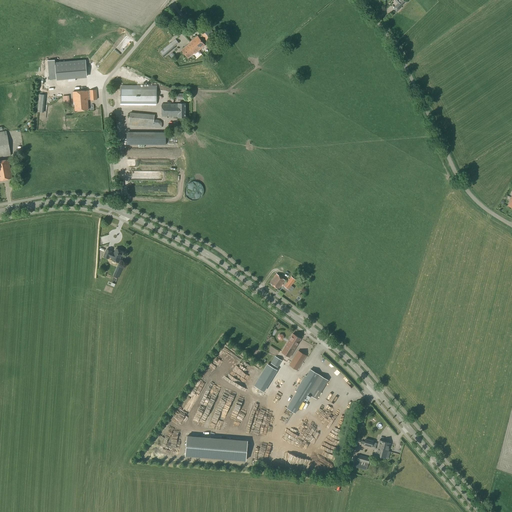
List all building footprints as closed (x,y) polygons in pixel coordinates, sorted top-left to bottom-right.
[(208,43),(216,36),(209,27),(200,34),(208,43)] [(123,53),(133,40),(128,36),(118,49),(123,53)] [(194,53),(194,54),(205,45),(197,36),(190,42),(190,43),(181,50),(188,58),(194,53)] [(164,57),(176,47),(175,46),(178,43),(175,39),(159,52),(164,57)] [(56,81),(87,78),(86,60),(55,63),(56,81)] [(156,104),(156,87),(121,87),(121,104),(156,104)] [(97,100),(96,89),(89,90),(87,90),(72,92),(73,102),(74,102),(75,111),(88,110),(87,100),(90,100),(97,100)] [(44,113),(45,95),(39,94),(37,112),(44,113)] [(185,117),(185,103),(178,103),(178,104),(162,104),(162,117),(178,117),(185,117)] [(162,128),(162,123),(159,120),(154,120),(154,115),(130,112),(128,125),(152,127),(162,128)] [(0,157),(11,156),(6,131),(0,131),(0,157)] [(157,145),(157,136),(131,136),(131,145),(157,145)] [(0,180),(12,178),(8,159),(0,160),(0,180)] [(118,263),(123,252),(116,249),(114,253),(111,252),(111,251),(107,249),(103,257),(108,259),(109,257),(112,258),(111,259),(118,263)] [(116,268),(113,277),(118,279),(122,270),(116,268)] [(278,289),(285,280),(277,274),(270,283),(278,289)] [(288,290),(296,280),(291,276),(283,286),(288,290)] [(289,357),(301,339),(293,334),(281,352),(289,357)] [(297,370),(306,356),(298,351),(289,365),(297,370)] [(271,363),(276,366),(280,360),(275,356),(271,363)] [(259,377),(268,382),(276,369),(267,364),(259,377)] [(310,369),(286,408),(295,414),(307,393),(316,399),(328,380),(319,375),(310,369)] [(327,400),(332,403),(338,396),(333,393),(327,400)] [(307,420),(296,427),(299,431),(304,428),(302,426),(309,422),(308,421),(312,419),(310,416),(306,419),(307,420)] [(261,445),(268,447),(270,439),(271,440),(273,430),(268,429),(267,434),(264,433),(262,438),(263,438),(261,445)] [(311,449),(319,435),(311,431),(308,436),(305,434),(301,440),(300,439),(298,442),(311,449)] [(185,456),(246,461),(248,440),(187,436),(185,456)] [(388,459),(390,452),(388,451),(390,443),(379,440),(375,455),(388,459)] [(331,457),(333,449),(323,447),(321,454),(331,457)] [(367,468),(370,458),(358,455),(355,465),(367,468)]
